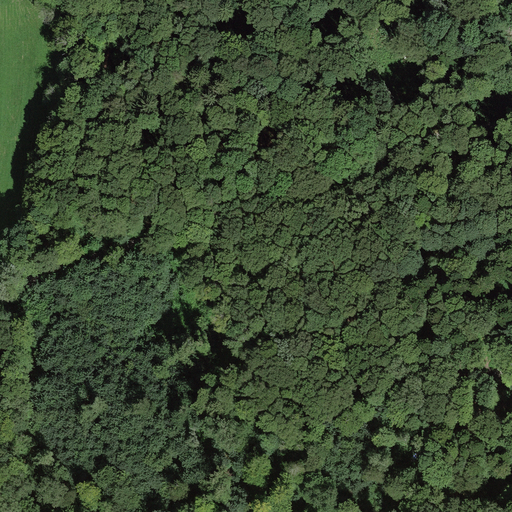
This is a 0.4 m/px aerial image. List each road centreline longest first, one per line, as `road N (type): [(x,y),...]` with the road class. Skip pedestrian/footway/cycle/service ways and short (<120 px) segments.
road 1 (track): [(0,297),(138,238),(273,193),(511,130)]
road 2 (track): [(24,285),(81,154),(107,0)]
road 3 (track): [(400,511),(452,418),(511,360)]
